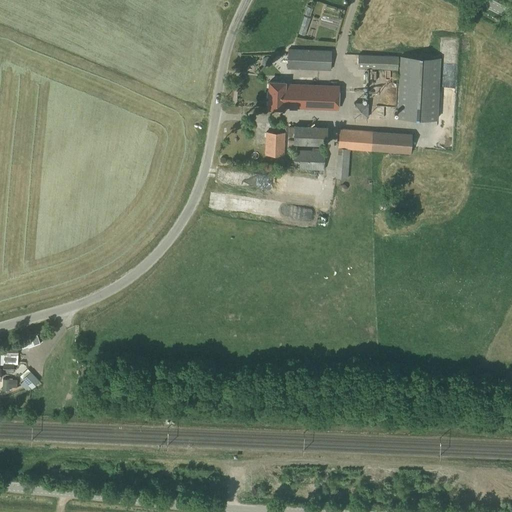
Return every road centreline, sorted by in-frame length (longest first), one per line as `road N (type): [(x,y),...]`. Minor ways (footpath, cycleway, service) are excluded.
road 1 (unclassified): [(0,328),(110,291),(165,244),(205,170),(224,53),(247,0)]
road 2 (tertiary): [(280,511),(0,487)]
